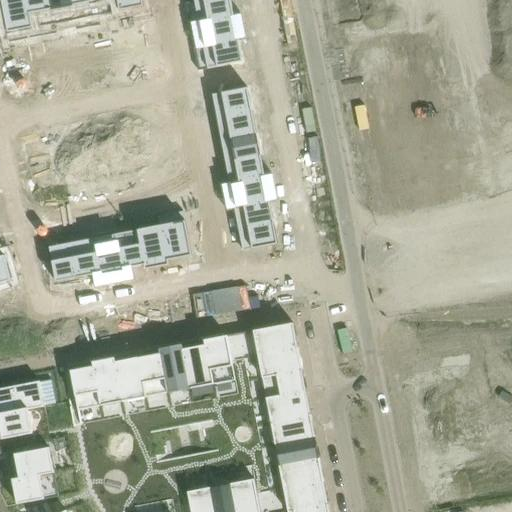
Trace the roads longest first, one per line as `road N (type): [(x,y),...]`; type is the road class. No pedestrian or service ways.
road 1 (residential): [(260,2),(333,392)]
road 2 (residential): [(375,384),(300,0)]
road 3 (residential): [(399,511),(375,384)]
road 4 (residential): [(333,392),(355,511)]
